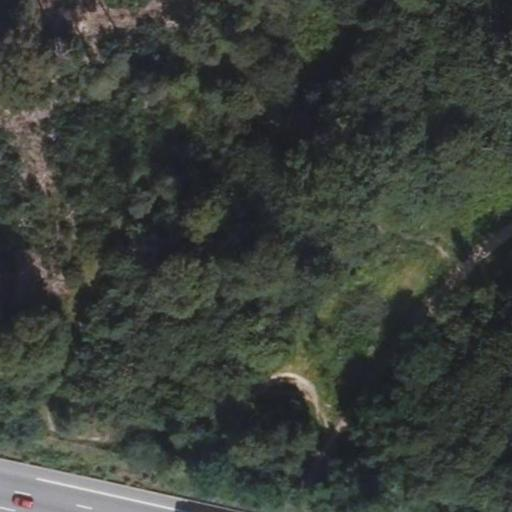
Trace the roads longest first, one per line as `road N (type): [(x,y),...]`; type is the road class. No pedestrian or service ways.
road 1 (track): [(230,0),(95,272)]
road 2 (track): [(511,224),(422,305),(329,441)]
